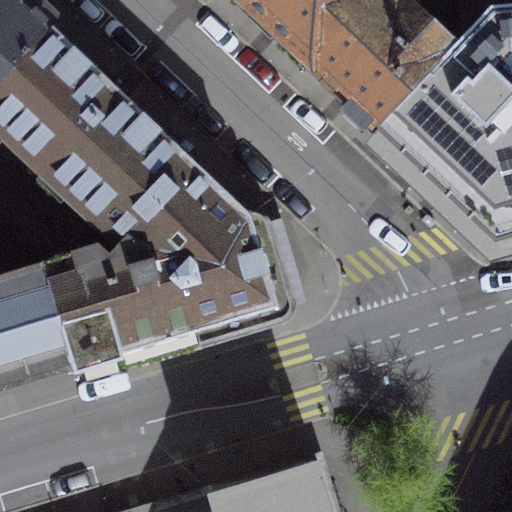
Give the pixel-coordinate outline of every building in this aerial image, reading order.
[(0,0),(0,84),(54,27),(24,0),(0,0)] [(242,0),(309,63),(368,0),(242,0)] [(393,0),(368,0),(309,63),(316,70),(375,126),(456,40),(412,0),(402,0),(398,4),(393,0)] [(511,5),(492,7),(458,43),(456,40),(375,126),(379,130),(382,127),(496,236),(511,230),(511,5)] [(0,128),(42,169),(107,229),(109,231),(115,225),(127,236),(110,254),(98,244),(44,260),(76,366),(196,329),(278,305),(250,214),(182,150),(118,88),(54,27),(0,84),(0,128)] [(44,260),(0,272),(0,388),(76,366),(44,260)] [(332,511),(317,458),(138,511),(332,511)]
